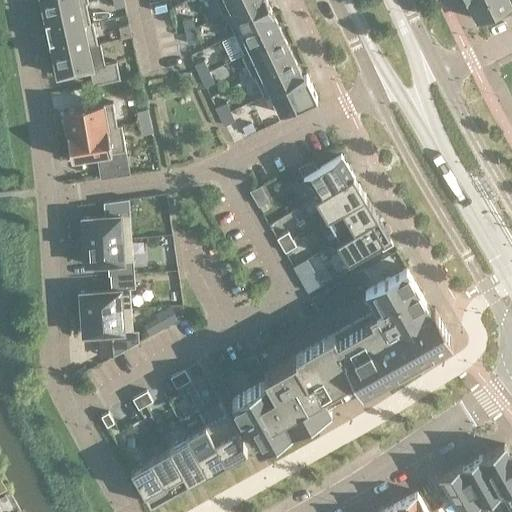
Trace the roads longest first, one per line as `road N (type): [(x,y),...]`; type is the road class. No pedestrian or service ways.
road 1 (tertiary): [(378,93),(509,323)]
road 2 (residential): [(511,383),(304,511)]
road 3 (residential): [(47,193),(52,357),(70,414)]
road 4 (residential): [(219,168),(289,294),(230,327)]
road 5 (residential): [(18,0),(47,193)]
road 6 (residential): [(230,327),(70,414)]
road 7 (residential): [(219,168),(47,193)]
road 8 (tertiary): [(511,205),(439,75)]
road 9 (residential): [(347,106),(219,168)]
